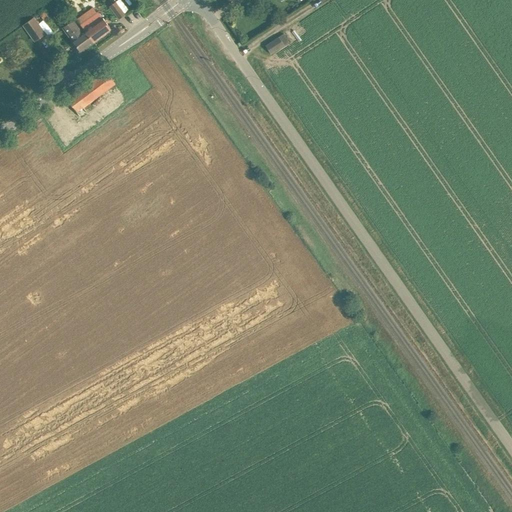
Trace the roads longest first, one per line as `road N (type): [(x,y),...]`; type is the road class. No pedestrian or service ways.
road 1 (tertiary): [(511,444),(194,0)]
road 2 (tertiary): [(0,133),(182,0)]
